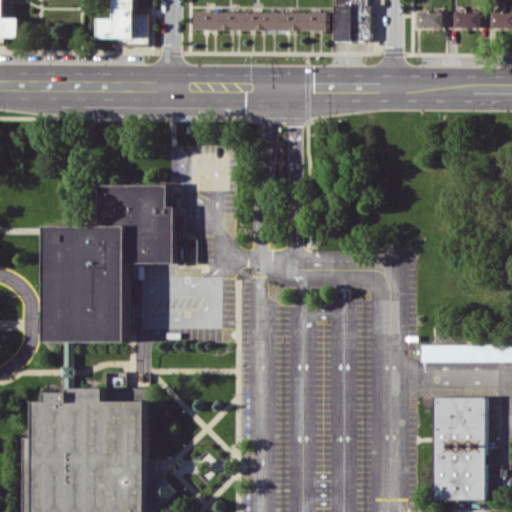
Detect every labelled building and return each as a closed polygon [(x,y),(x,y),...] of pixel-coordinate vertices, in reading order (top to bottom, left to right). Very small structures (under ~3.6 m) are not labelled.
[(136,0),(0,0),(0,41),(5,42),(5,36),(21,36),(22,17),(6,16),(6,0),(116,0),(116,17),(101,17),(100,37),(117,37),(117,42),(150,42),(150,12),(137,12),(136,0)] [(337,0),(336,39),(370,40),(370,0),(337,0)] [(197,28),(330,30),(330,11),(197,9),(197,28)] [(446,26),(446,10),(420,11),(420,26),(446,26)] [(482,10),(457,10),(456,27),(482,28),(482,10)] [(493,30),(511,29),(511,10),(493,10),(493,30)] [(174,205),(167,205),(167,183),(98,183),(98,224),(42,224),(42,229),(42,323),(42,341),(65,341),(69,341),(74,341),(125,341),(125,263),(174,263),(174,205)] [(23,511),(158,511),(158,510),(167,510),(167,505),(180,491),(167,479),(167,472),(158,472),(158,463),(158,458),(147,458),(147,372),(132,372),(128,372),(128,370),(107,370),(107,387),(74,387),(74,341),(69,341),(65,341),(65,391),(45,391),(45,400),(32,400),(32,436),(23,436),(23,511)] [(511,359),(511,342),(422,344),(423,361),(511,359)] [(487,498),(487,454),(487,395),(434,396),(434,437),(434,499),(487,498)]
